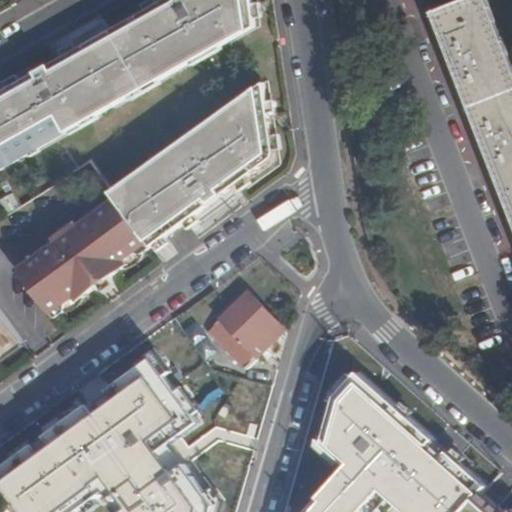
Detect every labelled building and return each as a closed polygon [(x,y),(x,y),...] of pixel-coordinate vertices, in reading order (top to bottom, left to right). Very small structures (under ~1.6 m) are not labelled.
[(245,0),(162,0),(0,89),(0,163),(246,26),(245,0)] [(480,0),(437,17),(511,204),(511,77),(481,0),(480,0)] [(112,190),(119,201),(146,237),(270,148),(261,84),(112,190)] [(119,201),(54,247),(89,295),(154,248),(146,237),(119,201)] [(57,318),(89,295),(54,247),(22,270),(57,318)] [(251,294),(210,331),(245,369),(286,332),(251,294)] [(0,359),(25,342),(0,306),(0,359)] [(154,362),(139,373),(169,413),(183,403),(154,362)] [(372,377),(338,389),(354,434),(388,421),(372,377)] [(212,380),(197,429),(235,440),(250,391),(212,380)] [(127,382),(70,423),(97,462),(155,421),(127,382)] [(49,438),(8,467),(33,504),(75,475),(49,438)] [(414,470),(456,511),(458,511),(482,485),(446,452),(439,444),(414,470)] [(178,455),(162,511),(167,511),(210,511),(213,504),(207,502),(217,466),(178,455)] [(363,479),(386,486),(383,472),(381,473),(323,456),(319,471),(344,479),(346,470),(364,475),(363,479)] [(464,511),(486,488),(482,485),(458,511),(464,511)] [(320,491),(314,511),(341,511),(346,499),(320,491)]
